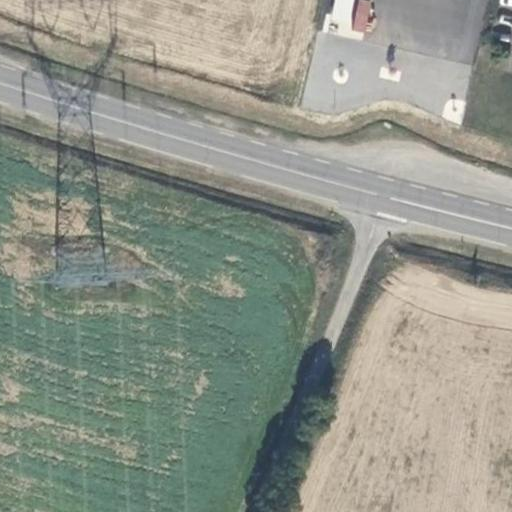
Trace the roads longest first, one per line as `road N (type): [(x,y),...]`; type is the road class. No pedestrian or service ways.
road 1 (secondary): [(0,78),(387,192)]
road 2 (unclassified): [(387,192),(263,511)]
road 3 (secondary): [(387,192),(511,224)]
